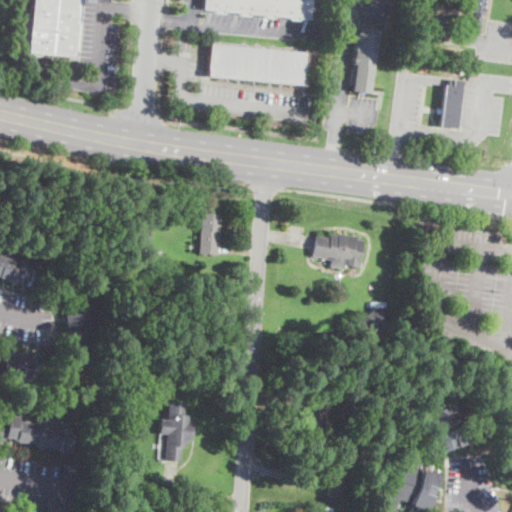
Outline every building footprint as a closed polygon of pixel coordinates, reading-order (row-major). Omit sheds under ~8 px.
[(79,0),(76,50),(75,57),(26,53),(28,33),(26,33),(26,26),(29,27),(31,9),(28,8),(29,4),(31,4),(31,0),(79,0)] [(309,0),(308,19),(297,18),(297,20),(287,19),(288,17),(271,15),(271,18),(262,17),(262,15),(247,13),(246,16),(238,15),(238,12),(222,11),(221,13),(212,12),(212,10),(201,9),(201,0),(309,0)] [(453,13),(453,18),(432,16),(433,0),(444,0),(455,1),(453,13)] [(483,0),(479,34),(464,32),(466,15),(473,16),(474,13),(466,12),(467,0),(483,0)] [(369,92),(369,93),(351,90),(354,65),(352,65),(356,32),(376,35),(369,92)] [(304,75),(304,85),(206,77),(209,44),(306,53),(304,75)] [(462,81),(457,126),(456,129),(438,126),(443,85),(451,86),(452,80),(462,81)] [(218,253),(218,255),(197,255),(199,212),(220,213),(218,253)] [(149,231),(148,244),(130,242),(132,229),(149,231)] [(341,234),(354,236),(354,239),(361,241),(357,268),(343,265),(342,269),(328,266),(329,260),(310,256),(314,235),(328,237),(328,234),(337,235),(337,233),(341,234)] [(12,261),(20,262),(20,259),(31,261),(31,265),(41,266),(38,288),(26,286),(26,281),(17,280),(17,283),(6,281),(7,279),(0,277),(0,255),(2,256),(2,257),(12,259),(12,261)] [(86,341),(65,343),(63,326),(65,326),(64,315),(68,314),(67,305),(87,303),(88,312),(83,312),(86,341)] [(398,336),(382,350),(358,323),(373,309),(398,336)] [(0,350),(1,350),(1,355),(21,355),(21,359),(29,358),(30,358),(30,355),(40,354),(41,375),(31,375),(31,380),(21,380),(20,375),(1,375),(1,371),(0,371),(0,350)] [(447,451),(438,455),(421,413),(454,400),(470,442),(447,451)] [(188,415),(187,422),(192,423),(190,442),(185,441),(185,448),(180,448),(180,461),(163,460),(165,434),(158,434),(159,419),(166,419),(167,401),(184,402),(183,414),(188,415)] [(322,439),(322,440),(300,438),(302,402),(324,403),(322,439)] [(17,421),(36,422),(36,425),(59,426),(59,429),(70,430),(68,453),(62,452),(56,452),(57,448),(33,447),(33,443),(14,442),(14,438),(4,438),(4,443),(0,442),(0,420),(4,421),(4,416),(17,416),(17,421)] [(430,499),(427,510),(398,500),(395,508),(387,506),(403,455),(411,458),(409,465),(438,474),(430,499)] [(346,478),(345,496),(326,495),(328,476),(346,478)]
